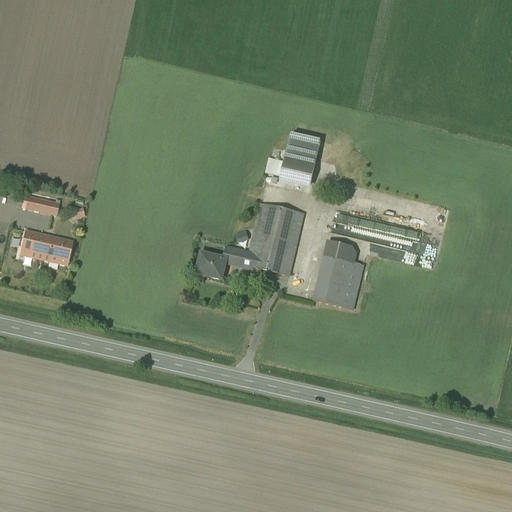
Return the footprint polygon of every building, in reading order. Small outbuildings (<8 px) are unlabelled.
[(321,144),(290,136),(279,183),(310,191),(321,144)] [(59,200),(25,192),(21,211),(55,219),(59,200)] [(308,216),(260,205),(248,255),(225,249),(222,262),(198,257),(193,279),(221,286),(225,268),(292,283),(308,216)] [(73,244),(24,233),(19,258),(67,269),(73,244)] [(358,252),(324,244),(310,305),(354,314),(364,270),(354,268),(358,252)]
